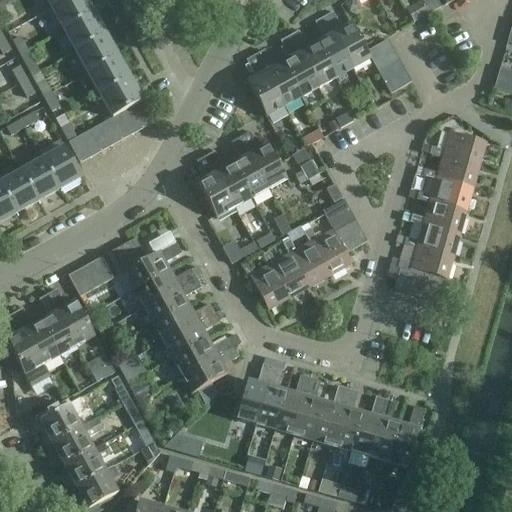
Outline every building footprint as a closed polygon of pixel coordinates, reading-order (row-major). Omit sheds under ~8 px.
[(46,0),(52,11),(71,0),(46,0)] [(71,0),(52,11),(64,32),(93,16),(84,0),(71,0)] [(4,8),(0,10),(0,21),(3,27),(12,22),(4,8)] [(332,13),(323,18),(353,71),(371,61),(367,53),(351,26),(342,30),(332,13)] [(64,32),(76,54),(105,37),(93,16),(64,32)] [(324,40),(316,45),(336,80),(353,71),(323,18),(315,23),(324,40)] [(298,32),(289,37),(318,90),(336,80),(316,45),(308,49),(298,32)] [(76,54),(88,75),(117,59),(105,37),(76,54)] [(290,59),(281,64),(301,99),(318,90),(289,37),(280,42),(290,59)] [(4,38),(0,40),(0,51),(3,57),(11,52),(4,38)] [(20,57),(28,52),(21,38),(12,43),(20,57)] [(367,53),(371,61),(373,65),(394,53),(394,52),(388,41),(367,53)] [(264,51),(255,56),(284,109),(301,99),(281,64),(273,68),(264,51)] [(28,52),(20,57),(27,71),(36,66),(28,52)] [(379,76),(400,64),(394,53),(373,65),(379,76)] [(266,118),(284,109),(255,56),(246,61),(255,78),(246,83),(266,118)] [(88,75),(100,97),(129,81),(117,59),(88,75)] [(385,86),(406,74),(400,64),(379,76),(385,86)] [(19,87),(28,82),(20,68),(11,72),(19,87)] [(511,72),(500,69),(497,80),(511,84),(511,72)] [(406,74),(385,86),(391,96),(412,84),(406,74)] [(511,97),(511,84),(497,80),(494,92),(511,97)] [(44,100),(52,95),(45,81),(36,86),(44,100)] [(121,114),(132,109),(142,103),(129,81),(100,97),(113,119),(121,114)] [(28,82),(19,87),(27,101),(36,96),(28,82)] [(52,95),(44,100),(52,114),(60,109),(52,95)] [(132,109),(143,130),(154,124),(142,103),(132,109)] [(143,130),(132,109),(121,114),(133,135),(143,130)] [(20,122),(25,130),(39,122),(34,114),(20,122)] [(133,135),(121,114),(113,119),(111,120),(122,141),(133,135)] [(69,143),(77,139),(64,116),(55,120),(68,144),(69,143)] [(101,126),(112,147),(122,141),(111,120),(101,126)] [(25,130),(20,122),(6,130),(11,138),(25,130)] [(332,135),(339,131),(334,123),(327,126),(332,135)] [(90,132),(102,152),(112,147),(101,126),(90,132)] [(80,137),(91,158),(102,152),(90,132),(80,137)] [(432,149),(430,154),(481,168),(488,145),(450,134),(444,153),(432,149)] [(249,135),(240,139),(269,191),(287,181),(267,146),(258,151),(249,135)] [(80,137),(77,139),(69,143),(81,164),(91,158),(80,137)] [(240,161),(232,165),(252,200),(269,191),(240,139),(231,144),(240,161)] [(65,149),(42,161),(59,191),(82,178),(65,149)] [(215,153),(206,158),(234,210),(252,200),(232,165),(224,170),(215,153)] [(426,171),(424,177),(474,191),(481,168),(430,154),(430,157),(442,161),(438,175),(426,171)] [(216,220),(234,210),(206,158),(196,163),(206,180),(197,185),(216,220)] [(42,161),(21,174),(37,203),(59,191),(42,161)] [(311,163),(300,169),(302,173),(307,182),(319,176),(311,163)] [(307,182),(302,173),(294,177),(299,187),(307,182)] [(0,187),(15,215),(37,203),(21,174),(0,185),(0,187)] [(419,195),(418,199),(468,213),(474,191),(424,177),(423,179),(435,183),(431,198),(419,195)] [(0,223),(15,215),(0,187),(0,223)] [(326,192),(333,206),(343,200),(335,187),(326,192)] [(413,217),(411,222),(461,236),(468,213),(418,199),(417,202),(429,205),(424,221),(413,217)] [(328,224),(349,212),(344,201),(322,213),(328,224)] [(332,231),(334,234),(355,222),(349,212),(328,224),(332,231)] [(281,216),(272,221),(282,238),(291,233),(281,216)] [(340,245),(361,233),(355,222),(334,234),(340,245)] [(406,240),(404,245),(455,259),(461,236),(411,222),(410,225),(422,228),(417,244),(406,240)] [(332,231),(315,241),(310,231),(306,233),(331,278),(352,266),(346,256),(340,245),(334,234),(332,231)] [(309,244),(295,252),(289,242),(285,244),(310,290),(331,278),(306,233),(303,234),(309,244)] [(361,233),(340,245),(346,256),(367,244),(361,233)] [(256,243),(260,251),(274,243),(270,235),(256,243)] [(121,249),(133,270),(143,264),(132,243),(121,249)] [(240,262),(258,251),(254,244),(235,254),(240,262)] [(288,256),(274,264),(268,253),(264,256),(289,302),(310,290),(285,244),(282,245),(288,256)] [(176,245),(143,264),(133,270),(124,275),(134,292),(169,272),(165,265),(182,256),(176,245)] [(394,292),(406,296),(413,272),(424,275),(436,279),(447,282),(448,282),(455,259),(404,245),(404,247),(415,251),(411,265),(400,261),(397,270),(400,271),(394,292)] [(133,270),(121,249),(110,254),(122,276),(124,275),(133,270)] [(122,276),(110,254),(100,260),(112,282),(122,276)] [(248,280),(249,279),(268,313),(289,302),(264,256),(262,257),(267,267),(254,275),(248,265),(241,268),(248,280)] [(397,270),(400,261),(392,259),(387,277),(397,280),(400,271),(397,270)] [(112,282),(100,260),(89,266),(101,288),(112,282)] [(101,288),(89,266),(79,272),(91,293),(101,288)] [(174,281),(169,272),(134,292),(143,309),(195,280),(191,271),(174,281)] [(91,293),(79,272),(68,278),(80,300),(91,293)] [(417,299),(424,275),(413,272),(406,296),(417,299)] [(429,302),(436,279),(424,275),(417,299),(429,302)] [(440,305),(447,282),(436,279),(429,302),(440,305)] [(188,306),(184,299),(201,290),(195,280),(143,309),(152,326),(188,306)] [(57,292),(48,297),(77,349),(95,339),(75,302),(66,307),(57,292)] [(48,318),(40,323),(60,358),(77,349),(48,297),(39,302),(48,318)] [(193,315),(188,306),(152,326),(162,344),(214,314),(210,306),(193,315)] [(60,358),(40,323),(32,327),(23,311),(14,316),(43,368),(60,358)] [(171,360),(207,340),(203,334),(220,325),(214,314),(162,344),(171,360)] [(6,343),(26,378),(31,388),(49,378),(43,368),(14,316),(5,321),(15,338),(6,343)] [(95,327),(99,334),(111,328),(107,320),(95,327)] [(207,340),(171,360),(181,378),(234,349),(229,340),(227,341),(225,339),(210,347),(207,340)] [(227,377),(222,368),(239,359),(234,349),(181,378),(192,397),(227,377)] [(129,374),(140,368),(134,356),(123,362),(129,374)] [(113,374),(103,357),(86,366),(96,384),(113,374)] [(236,421),(255,427),(272,369),(262,366),(257,385),(247,382),(236,421)] [(286,394),(277,391),(283,372),(272,369),(255,427),(275,432),(286,394)] [(295,396),(286,394),(275,432),(293,437),(310,380),(300,377),(295,396)] [(122,405),(130,400),(118,378),(106,384),(111,393),(114,392),(122,405)] [(323,404),(315,402),(320,383),(310,380),(293,437),(312,443),(323,404)] [(130,391),(136,402),(153,393),(147,382),(130,391)] [(332,407),(323,404),(312,443),(332,448),(349,391),(338,388),(332,407)] [(362,415),(353,413),(358,394),(349,391),(332,448),(350,454),(362,415)] [(370,418),(362,415),(350,454),(369,459),(386,402),(375,399),(370,418)] [(39,423),(51,444),(80,428),(75,418),(85,412),(79,400),(39,423)] [(133,426),(142,422),(130,400),(122,405),(133,426)] [(400,426),(390,423),(396,405),(386,402),(369,459),(389,465),(400,426)] [(408,428),(400,426),(389,465),(408,471),(419,432),(424,413),(413,410),(408,428)] [(80,428),(51,444),(63,466),(92,449),(87,440),(102,431),(97,421),(81,429),(80,428)] [(142,422),(133,426),(145,448),(154,444),(142,422)] [(154,444),(145,448),(146,449),(140,453),(148,467),(160,455),(154,444)] [(75,487),(104,471),(99,462),(110,457),(103,445),(93,451),(92,449),(63,466),(75,487)] [(173,475),(175,469),(178,460),(169,457),(165,473),(173,475)] [(265,463),(252,459),(247,475),(260,479),(265,463)] [(197,480),(201,466),(178,460),(175,469),(198,476),(197,480)] [(223,483),(226,473),(201,466),(197,480),(206,482),(205,486),(215,489),(217,481),(223,483)] [(104,471),(75,487),(88,510),(117,494),(111,483),(119,478),(113,468),(105,473),(104,471)] [(269,469),(265,480),(277,484),(280,472),(269,469)] [(226,473),(223,483),(238,487),(241,477),(226,473)] [(271,496),(273,487),(257,482),(254,492),(271,496)] [(317,495),(320,485),(309,482),(306,492),(317,495)] [(317,495),(336,500),(339,487),(321,482),(320,485),(317,495)] [(273,487),(271,496),(285,500),(284,504),(293,506),(297,493),(273,487)] [(348,503),(355,505),(358,494),(351,492),(348,503)] [(318,510),(321,501),(305,496),(302,506),(318,510)] [(321,501),(318,510),(324,511),(344,511),(346,508),(321,501)] [(135,511),(163,511),(164,510),(138,503),(135,511)] [(392,511),(404,511),(406,507),(395,503),(392,511)]
